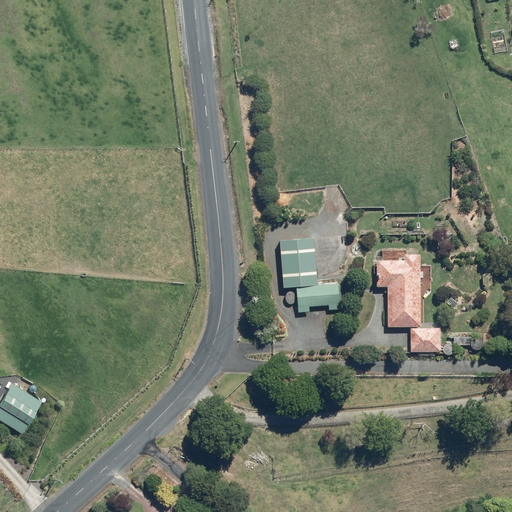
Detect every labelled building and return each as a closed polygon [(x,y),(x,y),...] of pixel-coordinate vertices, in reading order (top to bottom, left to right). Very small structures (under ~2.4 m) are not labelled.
[(311,240),(277,243),(281,289),(315,286),(311,240)] [(402,256),(402,262),(375,262),(375,289),(386,289),(386,328),(419,328),(418,256),(402,256)] [(336,285),(294,289),(297,314),(308,312),(307,308),(327,306),(327,311),(338,310),(336,285)] [(438,329),(409,330),(409,353),(439,353),(438,329)] [(38,404),(8,385),(0,397),(0,423),(19,435),(38,404)]
